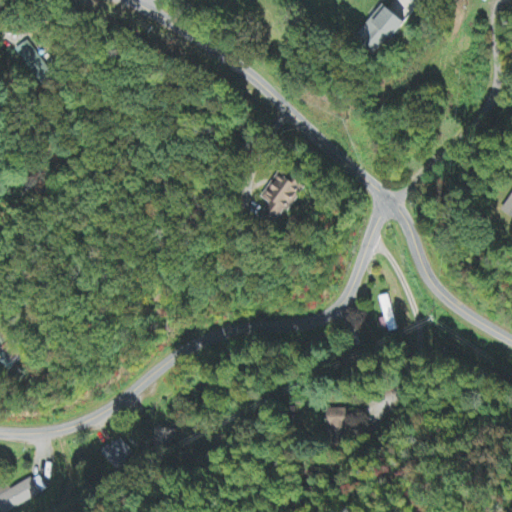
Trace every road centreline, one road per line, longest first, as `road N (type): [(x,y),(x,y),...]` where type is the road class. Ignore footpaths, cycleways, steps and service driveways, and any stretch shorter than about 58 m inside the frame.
road 1 (residential): [(511,340),(425,282),(393,205),(359,169),(203,37),(128,0)]
road 2 (residential): [(0,429),(98,419),(223,328),(297,325),(349,308),(393,205)]
road 3 (residential): [(511,0),(502,7),(495,71),(472,127),(393,205)]
road 4 (residential): [(393,205),(511,139)]
